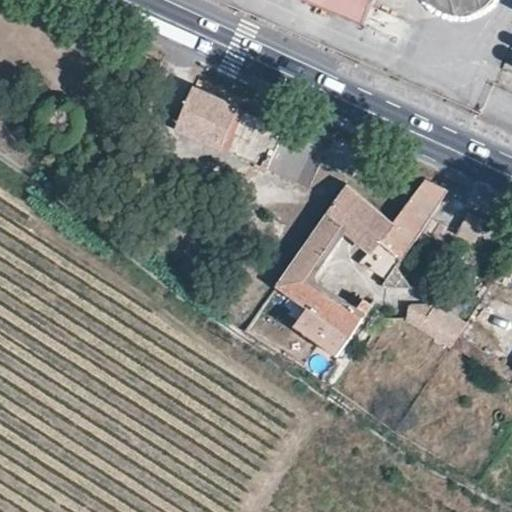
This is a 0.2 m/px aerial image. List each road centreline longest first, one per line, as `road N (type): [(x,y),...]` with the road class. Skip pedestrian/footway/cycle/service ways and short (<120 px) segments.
road 1 (primary): [(117,0),(511,178)]
road 2 (unknown): [(509,0),(481,44),(452,57),(359,48),(246,0)]
